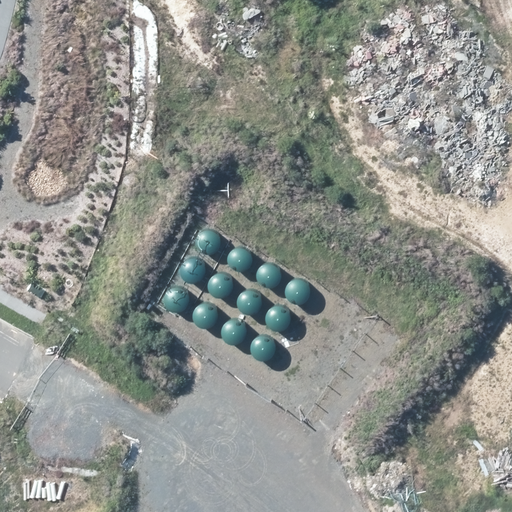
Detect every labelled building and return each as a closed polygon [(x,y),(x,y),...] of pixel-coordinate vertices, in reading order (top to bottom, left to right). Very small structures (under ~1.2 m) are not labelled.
[(57,259),(145,207),(126,176),(95,194),(81,170),(24,204),(57,259)] [(195,246),(197,250),(200,253),(204,255),(208,255),(212,254),(216,252),(219,249),(220,245),(220,241),(219,237),(217,233),(213,231),(209,230),(205,230),(201,231),(198,234),(196,237),(195,241),(195,246)] [(224,262),(225,266),(228,269),(232,271),(237,271),(241,270),(244,268),(247,265),(249,261),(249,257),(248,253),(245,249),(242,247),(238,246),(233,246),(230,247),(226,250),(224,253),(223,257),(224,262)] [(180,274),(182,277),(185,280),(189,282),(193,283),(197,282),(201,280),(203,277),(205,273),(205,268),(204,264),(201,261),(198,258),(194,257),(190,258),(186,259),(183,262),(181,265),(180,269),(180,274)] [(253,279),(255,283),(258,286),(261,288),(266,288),(270,287),(273,285),(276,282),(278,278),(278,274),(277,270),(274,266),(271,264),(267,263),(262,263),(259,264),(255,267),(253,271),(252,275),(253,279)] [(208,290),(210,293),(213,297),(217,298),(221,299),(225,298),(229,296),(232,293),(233,289),(234,284),(232,280),(230,277),(226,275),(222,273),(218,274),(214,275),(211,278),(209,281),(208,285),(208,290)] [(281,295),(283,299),(286,302),(290,304),(294,304),(298,304),(302,301),(305,298),(306,294),(307,290),(305,286),(303,282),(299,280),(295,279),(291,279),(287,281),(284,283),(282,287),(281,291),(281,295)] [(165,303),(167,307),(170,310),(174,312),(178,312),(182,311),(186,309),(189,306),(190,302),(191,298),(189,294),(187,290),(183,288),(179,287),(175,287),(171,288),(168,291),(166,294),(165,299),(165,303)] [(237,307),(239,311),(242,314),(246,316),(250,316),(254,315),(258,313),(261,310),(262,306),(263,302),(261,298),(259,294),(255,292),(251,291),(247,291),(243,292),(240,295),(238,299),(237,303),(237,307)] [(194,319),(196,323),(199,326),(202,328),(207,328),(211,327),(215,325),(217,322),(219,318),(219,314),(218,310),(215,306),(212,304),(208,303),(204,303),(200,304),(196,307),(194,311),(193,315),(194,319)] [(266,323),(268,327),(271,330),(275,332),(279,332),(283,331),(287,329),(290,326),(291,322),(291,318),(290,314),(288,310),(284,308),(280,307),(276,307),(272,308),(269,311),(267,315),(266,319),(266,323)] [(223,336),(225,340),(228,343),(231,345),(236,345),(240,345),(244,342),(246,339),(248,335),(248,331),(247,327),(244,323),(241,321),(237,320),(233,320),(229,322),(226,324),(223,328),(222,332),(223,336)] [(252,352),(253,356),(256,359),(260,361),(264,362),(269,361),(272,358),(275,355),(277,351),(277,347),(275,343),(273,339),(269,337),(265,336),(261,336),(257,338),(254,340),(252,344),(251,348),(252,352)]
